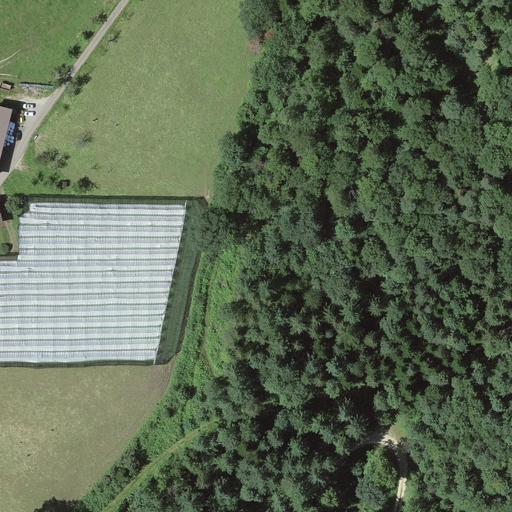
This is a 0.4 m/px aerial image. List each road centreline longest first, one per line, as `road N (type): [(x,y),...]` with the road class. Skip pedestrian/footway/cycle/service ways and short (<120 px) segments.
road 1 (track): [(381,421),(358,390),(297,391),(234,408),(186,436),(95,511)]
road 2 (track): [(397,511),(402,452),(381,421),(332,464),(310,511)]
road 3 (track): [(422,0),(481,84),(496,75),(507,0)]
